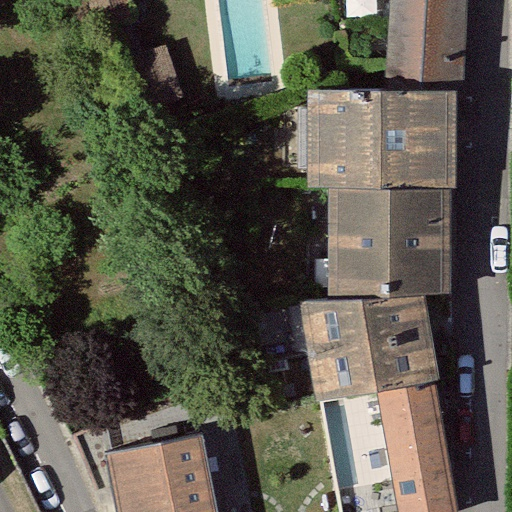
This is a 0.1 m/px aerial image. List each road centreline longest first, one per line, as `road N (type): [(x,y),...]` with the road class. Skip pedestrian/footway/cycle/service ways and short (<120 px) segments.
road 1 (residential): [(483,511),(491,0)]
road 2 (residential): [(0,366),(74,511)]
